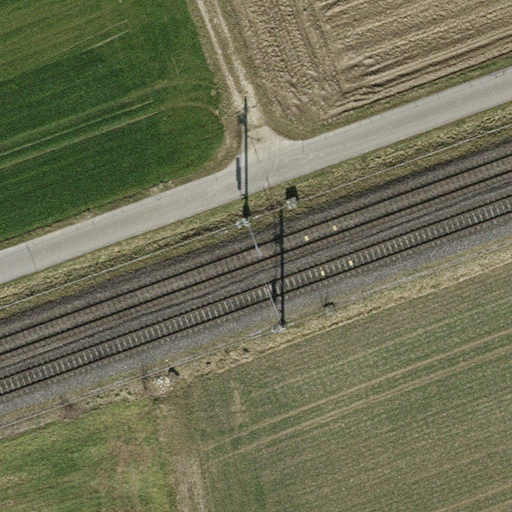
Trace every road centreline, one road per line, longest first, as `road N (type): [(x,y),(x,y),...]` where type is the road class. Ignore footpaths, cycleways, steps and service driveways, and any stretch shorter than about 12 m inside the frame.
road 1 (track): [(511,85),(0,272)]
road 2 (track): [(272,173),(208,0)]
